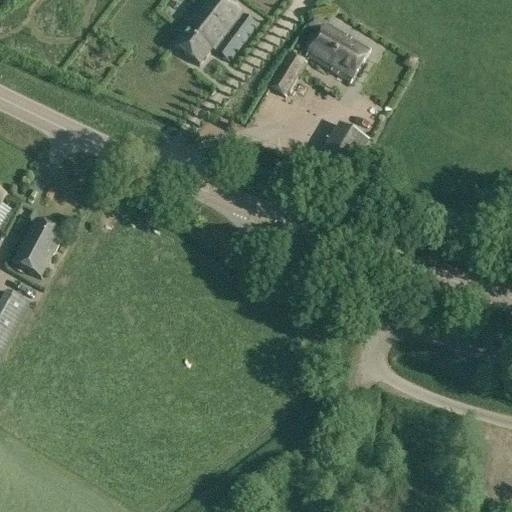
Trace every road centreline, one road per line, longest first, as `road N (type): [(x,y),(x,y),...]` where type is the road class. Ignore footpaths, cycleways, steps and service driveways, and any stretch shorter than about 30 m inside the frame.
road 1 (tertiary): [(511,298),(223,197)]
road 2 (tertiary): [(223,197),(0,97)]
road 3 (unclassified): [(385,323),(273,252),(223,197)]
road 4 (unclassified): [(511,421),(460,408),(370,366),(385,323)]
road 5 (unclassified): [(511,356),(385,323)]
